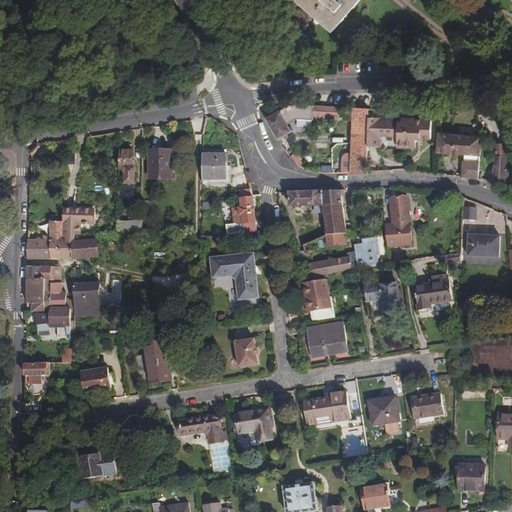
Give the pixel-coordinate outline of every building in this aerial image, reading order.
[(360,0),(298,0),(333,30),(360,0)] [(89,36),(78,39),(84,54),(93,51),(89,36)] [(264,61),(257,68),(266,76),(273,69),(264,61)] [(47,95),(38,96),(39,105),(48,104),(47,95)] [(291,105),(267,119),(279,138),(292,131),(288,124),(295,119),(314,120),(314,117),(341,118),(341,106),(291,105)] [(369,108),(354,107),(353,125),(369,125),(369,116),(369,108)] [(369,116),(369,125),(368,145),(381,146),(381,135),(398,136),(397,146),(416,147),(417,138),(431,138),(432,119),(402,117),(402,121),(393,120),(393,117),(369,116)] [(369,125),(353,125),(351,153),(368,154),(368,145),(369,125)] [(481,136),(439,133),(438,151),(464,153),(462,178),(478,179),(481,136)] [(492,180),(510,181),(505,141),(494,143),(496,157),(493,171),(492,180)] [(66,153),(65,142),(50,143),(52,155),(66,153)] [(128,150),(119,150),(119,169),(126,169),(126,183),(134,183),(134,159),(128,150)] [(173,150),(149,150),(149,180),(173,180),(173,150)] [(351,153),(350,172),(367,171),(368,154),(351,153)] [(226,154),(203,154),(203,185),(231,185),(231,167),(226,167),(226,154)] [(295,154),(290,157),(299,166),(301,167),(303,165),(299,161),(301,159),(295,154)] [(254,197),(252,190),(240,191),(242,207),(233,208),(235,223),(244,222),(245,233),(257,231),(254,197)] [(341,191),(289,194),(290,208),(315,206),(315,213),(325,212),(327,234),(327,235),(341,234),(346,234),(341,191)] [(392,224),(385,225),(386,248),(412,246),(408,196),(390,198),(392,224)] [(354,207),(354,216),(365,216),(364,206),(354,207)] [(476,210),(463,209),(463,222),(475,223),(476,210)] [(74,236),(80,236),(80,226),(83,226),(83,227),(87,227),(87,226),(91,226),(92,211),(79,210),(79,214),(74,214),(74,210),(63,210),(63,223),(61,260),(73,260),(73,259),(74,243),(74,236)] [(141,231),(141,221),(118,222),(118,233),(141,231)] [(42,240),(28,240),(27,261),(61,260),(63,223),(52,223),(51,236),(51,241),(42,240)] [(341,234),(327,235),(328,247),(342,246),(341,234)] [(501,239),(470,237),(469,259),(500,260),(501,239)] [(364,241),(365,248),(376,246),(375,240),(364,241)] [(98,242),(74,243),(73,259),(98,258),(98,242)] [(365,252),(355,253),(355,257),(357,269),(379,265),(376,246),(365,248),(365,252)] [(305,251),(294,253),(296,271),(308,269),(307,265),(305,251)] [(307,265),(308,269),(309,277),(357,269),(355,257),(355,253),(347,254),(348,259),(307,265)] [(461,253),(445,256),(445,263),(462,263),(461,253)] [(254,254),(212,259),(213,279),(231,276),(238,280),(239,300),(258,298),(254,254)] [(52,267),(27,267),(27,280),(32,280),(45,280),(52,280),(52,267)] [(60,267),(52,267),(52,280),(52,283),(60,284),(60,267)] [(434,284),(415,287),(418,311),(432,309),(432,304),(453,301),(450,281),(451,281),(451,276),(446,276),(446,275),(433,277),(434,284)] [(33,304),(27,304),(27,312),(29,312),(45,312),(45,309),(45,280),(32,280),(33,304)] [(305,284),(309,312),(331,308),(327,280),(305,284)] [(397,282),(366,287),(368,302),(382,300),(384,311),(401,308),(397,282)] [(62,283),(60,284),(52,283),(51,309),(66,309),(66,301),(66,293),(62,293),(62,283)] [(99,284),(75,284),(75,301),(75,302),(74,309),(74,313),(74,316),(98,315),(99,299),(99,284)] [(309,312),(310,322),(335,319),(334,308),(331,308),(309,312)] [(70,326),(71,309),(66,309),(51,309),(49,314),(49,325),(49,327),(57,327),(57,338),(70,338),(70,326)] [(49,325),(49,314),(37,314),(37,321),(37,326),(49,325)] [(343,324),(308,329),(312,358),(348,353),(343,324)] [(49,327),(49,325),(37,326),(38,336),(49,335),(49,327)] [(256,355),(255,347),(253,339),(234,342),(238,366),(257,363),(256,355)] [(144,346),(140,347),(142,357),(146,356),(151,384),(172,380),(165,342),(144,345),(144,346)] [(72,363),(72,348),(62,348),(62,363),(72,363)] [(48,364),(25,363),(25,375),(48,376),(48,364)] [(109,368),(82,373),(85,394),(112,389),(109,368)] [(334,398),(327,399),(304,403),(307,426),(351,420),(347,392),(334,394),(334,398)] [(441,394),(412,399),(415,419),(444,414),(441,394)] [(397,397),(369,402),(373,426),(400,422),(397,397)] [(270,409),(236,415),(239,435),(251,434),(252,446),(256,449),(261,449),(263,446),(263,442),(274,441),(270,409)] [(510,440),(509,449),(511,448),(511,413),(500,413),(499,439),(510,440)] [(220,415),(180,421),(182,436),(205,432),(209,436),(210,444),(224,442),(220,415)] [(71,437),(72,424),(57,423),(55,451),(71,452),(71,437)] [(114,452),(79,457),(81,480),(117,475),(114,452)] [(453,487),(484,488),(485,465),(458,464),(458,465),(454,465),(453,487)] [(315,483),(285,487),(288,511),(308,511),(318,511),(315,483)] [(388,485),(363,489),(365,509),(390,505),(388,485)] [(153,505),(154,511),(189,511),(189,503),(160,508),(159,503),(153,505)] [(220,503),(205,505),(205,511),(230,511),(230,509),(221,510),(220,503)]
